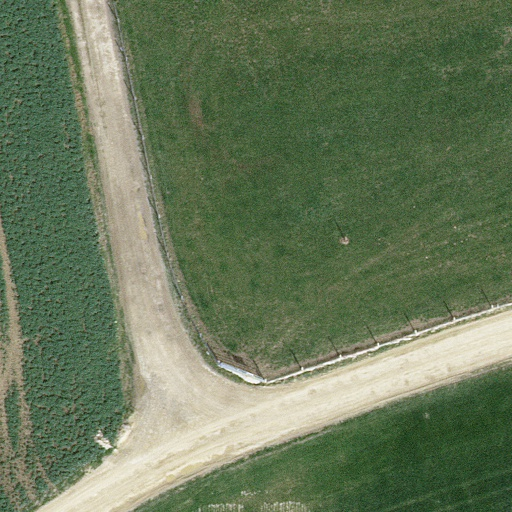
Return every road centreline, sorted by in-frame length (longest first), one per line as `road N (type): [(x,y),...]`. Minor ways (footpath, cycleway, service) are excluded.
road 1 (track): [(511,339),(284,413),(184,453),(74,511)]
road 2 (track): [(184,453),(79,0)]
